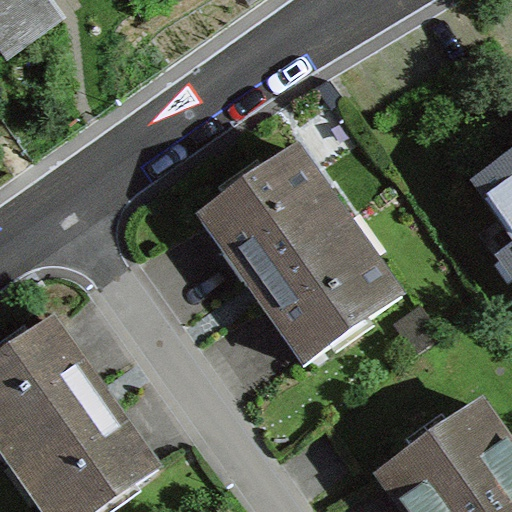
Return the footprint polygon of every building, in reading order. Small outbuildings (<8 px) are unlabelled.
[(0,0),(0,87),(17,113),(87,67),(44,0),(0,0)] [(314,152),(198,231),(304,386),(420,308),(314,152)] [(511,180),(486,199),(511,234),(511,275),(510,277),(511,280),(511,180)] [(73,328),(0,378),(0,458),(37,511),(135,511),(179,482),(73,328)] [(511,511),(511,448),(484,409),(376,484),(395,511),(511,511)]
